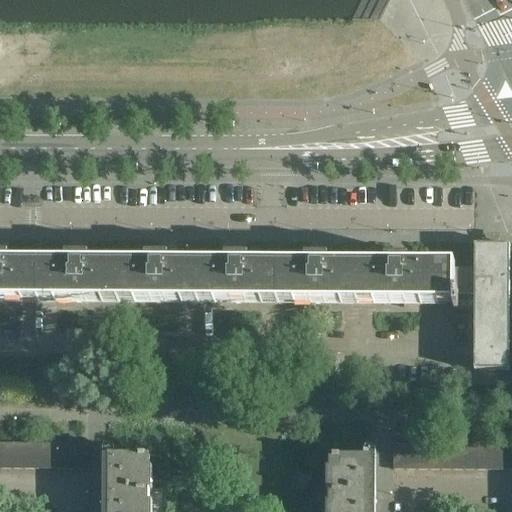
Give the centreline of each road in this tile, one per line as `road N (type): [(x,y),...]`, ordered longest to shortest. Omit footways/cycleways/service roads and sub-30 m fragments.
road 1 (residential): [(440,345),(0,339)]
road 2 (secondary): [(511,109),(208,152)]
road 3 (secondary): [(208,152),(362,160),(511,148)]
road 4 (secondary): [(0,149),(208,152)]
road 5 (residential): [(406,511),(406,491),(511,491)]
